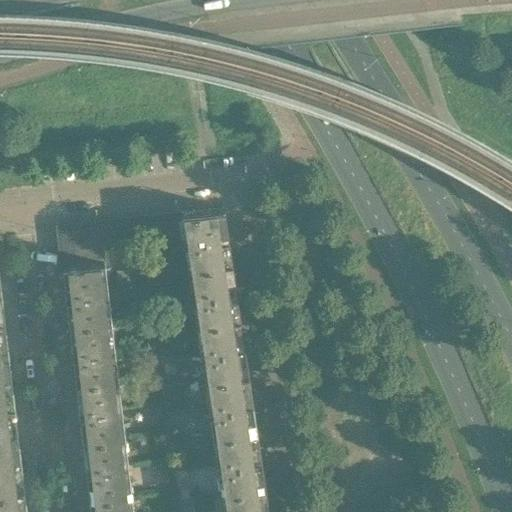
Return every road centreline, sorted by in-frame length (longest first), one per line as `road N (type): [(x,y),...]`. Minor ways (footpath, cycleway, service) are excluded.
road 1 (secondary): [(245,0),(393,247),(507,511)]
road 2 (secondary): [(511,339),(449,218),(313,0)]
road 3 (residential): [(305,511),(279,404),(279,338),(252,180)]
road 4 (residential): [(19,201),(56,511)]
road 5 (residential): [(19,201),(199,178),(252,180)]
road 6 (secondary): [(0,51),(214,0)]
